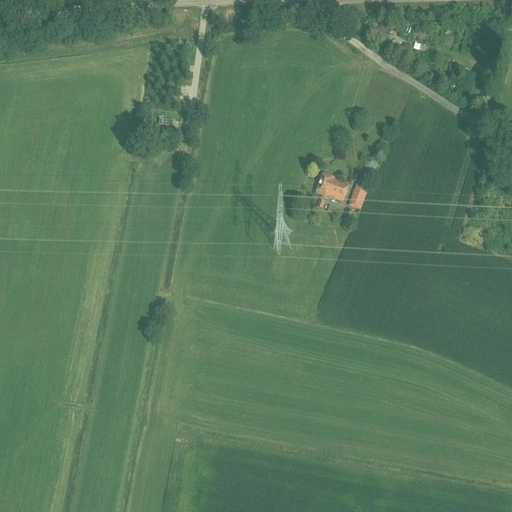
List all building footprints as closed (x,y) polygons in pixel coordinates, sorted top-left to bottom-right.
[(360,16),(375,13),(374,7),(365,9),(365,4),(358,5),(360,16)] [(374,36),(386,42),(392,31),(379,25),(374,36)] [(406,28),(400,25),(396,32),(402,35),(406,28)] [(404,33),(409,36),(413,30),(407,27),(404,33)] [(365,168),(369,171),(375,170),(378,166),(377,160),(373,157),(367,158),(364,163),(365,168)] [(363,176),(372,180),(374,175),(365,171),(363,176)] [(327,197),(343,202),(349,184),(338,180),(338,179),(323,174),(316,194),(327,198),(327,197)] [(348,206),(361,211),(368,189),(356,185),(348,206)] [(316,207),(323,210),(326,202),(319,200),(316,207)]
